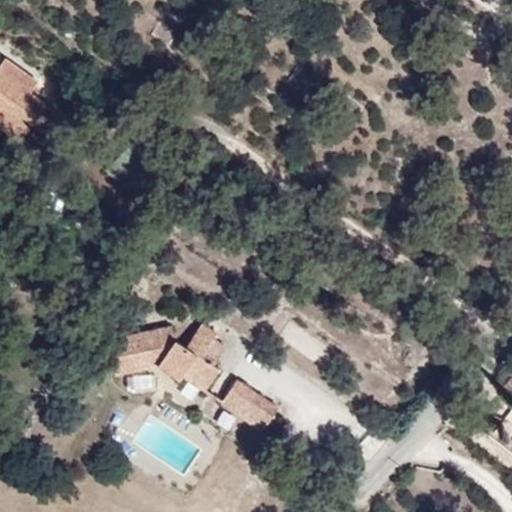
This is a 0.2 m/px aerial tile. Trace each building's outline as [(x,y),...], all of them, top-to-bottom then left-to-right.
[(33,78),(0,53),(0,112),(22,128),(43,100),(26,88),(33,78)] [(22,128),(0,112),(0,125),(16,137),(22,128)] [(169,179),(134,144),(106,172),(141,207),(169,179)] [(290,319),(278,336),(317,363),(329,346),(290,319)] [(200,357),(215,335),(198,323),(183,345),(169,338),(164,322),(116,335),(119,347),(106,351),(115,378),(156,368),(182,385),(186,380),(205,392),(219,370),(200,357)] [(210,364),(224,343),(214,337),(200,357),(210,364)] [(148,376),(128,375),(128,391),(148,391),(148,376)] [(279,405),(237,378),(221,404),(261,431),(279,405)]
